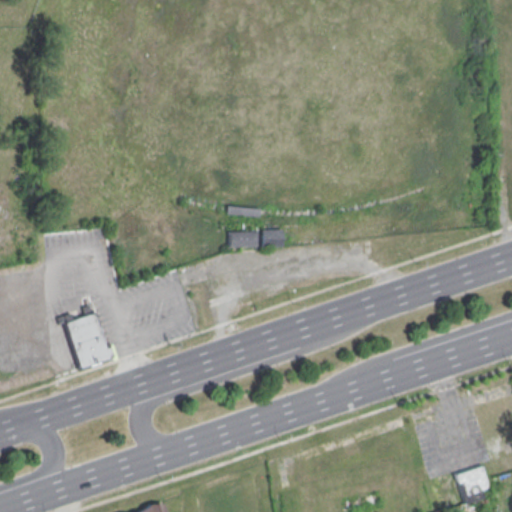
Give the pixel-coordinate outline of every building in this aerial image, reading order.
[(221,214),(253,214),(253,206),(221,206),(221,214)] [(277,246),(277,228),(257,228),(257,246),(277,246)] [(224,231),(224,246),(253,245),(253,231),(224,231)] [(60,321),(88,311),(104,357),(76,367),(60,321)] [(452,474),(478,465),(486,486),(478,489),(481,497),(462,503),(452,474)] [(343,500),(344,508),(376,501),(375,493),(343,500)] [(162,511),(159,502),(147,502),(138,509),(129,511),(162,511)]
